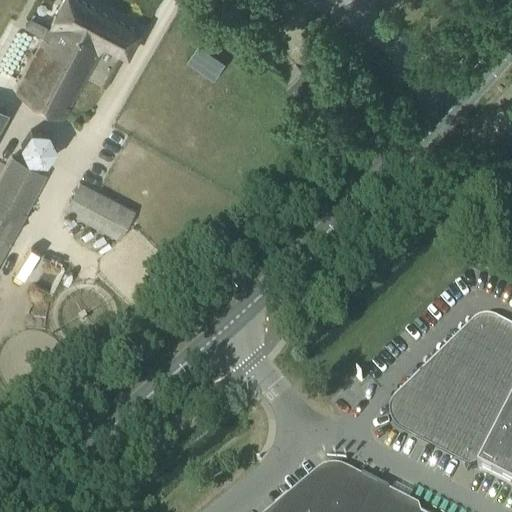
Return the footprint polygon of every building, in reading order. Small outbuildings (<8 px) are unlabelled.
[(138,33),(76,0),(64,0),(16,95),(62,119),(104,44),(126,56),(138,33)] [(319,90),(302,73),(287,88),(304,105),(319,90)] [(0,127),(8,112),(0,108),(0,127)] [(0,261),(46,175),(10,156),(0,175),(0,261)] [(120,240),(134,212),(79,184),(65,212),(120,240)] [(511,485),(511,337),(494,328),(489,326),(480,328),(476,332),(402,404),(399,407),(397,411),(396,415),(397,420),(398,424),(401,428),(405,431),(467,462),(470,471),(478,468),(511,485)] [(419,511),(418,509),(410,511),(344,477),(340,476),(335,475),(331,475),(326,477),(322,479),(283,511),(419,511)]
